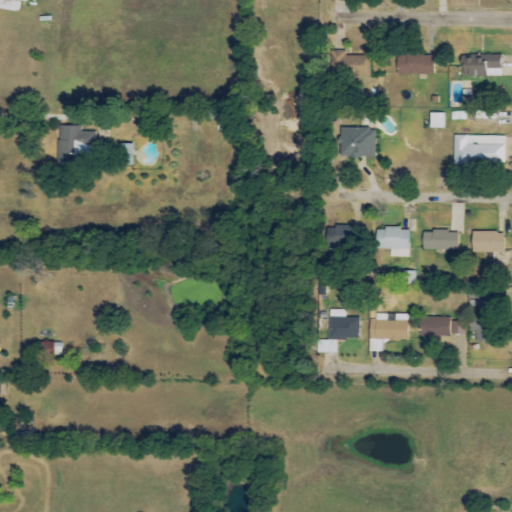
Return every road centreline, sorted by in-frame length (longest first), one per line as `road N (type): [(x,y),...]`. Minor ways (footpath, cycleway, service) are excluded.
road 1 (residential): [(511,365),(335,365)]
road 2 (residential): [(511,18),(348,18)]
road 3 (residential): [(511,195),(353,195)]
